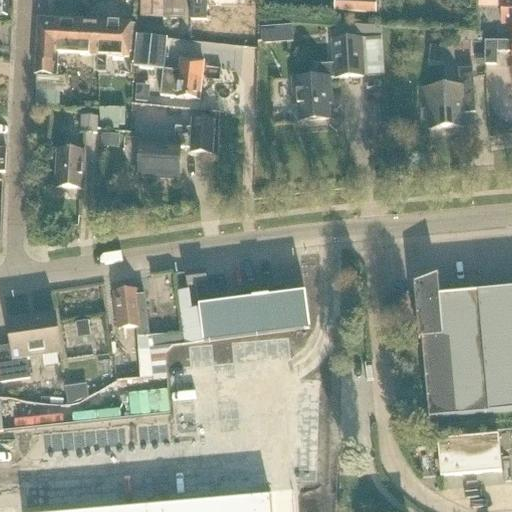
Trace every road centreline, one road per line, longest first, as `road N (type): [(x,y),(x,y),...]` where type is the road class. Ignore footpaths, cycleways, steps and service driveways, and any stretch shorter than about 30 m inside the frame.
road 1 (unclassified): [(17,279),(323,234),(511,217)]
road 2 (unclassified): [(17,279),(28,0)]
